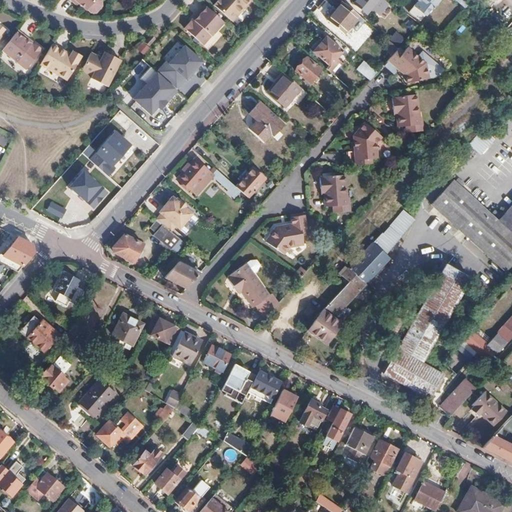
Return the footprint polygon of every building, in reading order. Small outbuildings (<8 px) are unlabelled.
[(93,0),(72,0),(73,1),(74,0),(76,0),(78,2),(86,8),(93,0)] [(249,0),(216,0),(214,3),(233,19),(249,0)] [(375,0),(356,0),(353,4),(364,13),(375,0)] [(432,8),(439,0),(417,0),(418,0),(409,11),(420,20),(431,7),(432,8)] [(454,0),(465,9),(470,3),(466,0),(454,0)] [(224,20),(205,3),(194,15),(196,17),(193,21),(191,19),(184,26),(203,43),(224,20)] [(358,16),(342,3),(326,22),(343,35),(358,16)] [(409,18),(403,25),(410,31),(416,24),(409,18)] [(26,67),(42,48),(34,41),(33,43),(29,40),(30,38),(18,28),(15,31),(2,48),(26,67)] [(341,51),(325,37),(313,52),(329,65),(326,69),(332,75),(342,64),(335,58),(341,51)] [(140,40),(134,48),(143,55),(149,47),(140,40)] [(396,49),(397,48),(388,41),(383,47),(392,54),(396,49)] [(68,78),(82,53),(73,48),(70,53),(69,55),(67,53),(68,51),(52,42),(41,62),(68,78)] [(203,63),(184,45),(159,70),(177,89),(203,63)] [(400,52),(396,49),(392,54),(381,66),(392,75),(396,70),(403,76),(404,83),(425,80),(422,63),(405,48),(400,52)] [(107,84),(121,57),(109,51),(105,58),(101,56),(91,50),(82,67),(93,73),(91,76),(107,84)] [(372,69),(353,52),(347,59),(358,67),(356,69),(366,76),(372,69)] [(320,69),(306,57),(295,70),(309,82),(312,79),(314,80),(316,78),(315,76),(320,69)] [(177,91),(156,72),(132,97),(152,117),(177,91)] [(120,87),(123,90),(119,94),(125,101),(144,84),(135,74),(120,87)] [(301,89),(284,75),(269,92),(285,107),(301,89)] [(406,122),(414,122),(412,97),(393,98),(393,100),(388,100),(389,116),(394,116),(395,129),(402,128),(406,128),(406,122)] [(283,124),(260,103),(250,114),(257,120),(249,129),(264,142),(271,134),(273,135),(283,124)] [(340,111),(336,107),(330,112),(335,116),(340,111)] [(498,147),(511,129),(511,125),(507,121),(493,138),(481,128),(467,145),(480,155),(491,142),(498,147)] [(415,134),(414,122),(406,122),(406,128),(402,128),(403,134),(415,134)] [(378,139),(362,125),(349,140),(350,154),(343,154),(344,168),(367,167),(366,162),(373,161),(371,146),(378,139)] [(110,166),(129,145),(114,132),(96,153),(110,166)] [(213,176),(208,172),(195,159),(177,179),(196,195),(213,176)] [(217,171),(213,167),(208,172),(213,176),(217,171)] [(241,192),(246,197),(252,192),(253,193),(255,189),(265,178),(253,168),(236,187),(241,192)] [(226,179),(217,171),(213,176),(228,189),(233,185),(226,179)] [(82,172),(69,187),(85,201),(99,186),(82,172)] [(342,201),(341,177),(321,177),(322,179),(316,179),(317,196),(322,196),(322,208),(330,208),(330,215),(346,214),(345,202),(342,201)] [(503,278),(511,268),(511,240),(498,226),(454,184),(431,207),(503,278)] [(228,189),(226,191),(235,199),(241,192),(236,187),(233,185),(228,189)] [(161,214),(156,220),(171,233),(176,227),(179,230),(193,214),(185,208),(186,206),(181,202),(179,203),(172,197),(159,213),(161,214)] [(379,233),(341,276),(347,282),(321,311),(331,318),(387,258),(383,254),(413,221),(401,210),(380,233),(379,233)] [(511,212),(498,226),(511,240),(511,212)] [(304,213),(290,216),(291,228),(276,229),(265,243),(283,255),(288,249),(302,247),(301,239),(307,239),(304,213)] [(171,233),(156,220),(150,227),(156,232),(153,235),(163,243),(160,246),(162,248),(165,245),(171,250),(179,240),(171,233)] [(114,253),(134,262),(143,245),(123,235),(113,247),(114,253)] [(455,248),(461,237),(457,235),(451,245),(455,248)] [(34,255),(33,246),(18,239),(4,256),(1,254),(0,255),(0,264),(17,273),(34,255)] [(177,256),(186,245),(179,240),(171,250),(170,250),(177,256)] [(185,289),(198,274),(170,260),(162,277),(185,289)] [(269,298),(246,265),(226,279),(235,291),(237,290),(251,310),(254,308),(263,321),(278,305),(271,296),(269,298)] [(383,376),(385,378),(412,392),(430,401),(443,376),(432,370),(422,365),(468,281),(443,268),(393,359),(383,376)] [(80,280),(64,272),(64,274),(62,273),(56,282),(59,284),(54,293),(58,296),(54,302),(65,308),(68,302),(74,305),(82,290),(76,287),(80,280)] [(302,277),(296,272),(285,285),(291,290),(302,277)] [(325,344),(338,324),(331,318),(321,311),(307,331),(325,344)] [(130,345),(141,325),(121,314),(110,335),(119,339),(116,344),(123,347),(125,342),(130,345)] [(511,317),(487,345),(495,352),(496,354),(511,336),(511,317)] [(171,346),(180,329),(156,318),(148,334),(171,346)] [(56,334),(40,321),(26,337),(43,351),(56,334)] [(94,354),(97,347),(90,343),(88,345),(77,340),(82,330),(72,325),(65,339),(65,340),(69,342),(91,357),(93,358),(95,355),(94,354)] [(201,340),(183,331),(171,355),(189,364),(201,340)] [(463,340),(460,343),(473,355),(476,351),(463,340)] [(85,365),(91,357),(69,342),(65,347),(78,357),(77,359),(85,365)] [(229,354),(211,345),(202,361),(221,371),(229,354)] [(69,368),(59,360),(50,369),(48,368),(40,378),(44,382),(43,383),(51,390),(53,389),(57,393),(66,382),(61,378),(69,368)] [(245,395),(255,375),(234,365),(223,384),(245,395)] [(279,382),(259,372),(251,388),(262,394),(259,401),(264,403),(268,397),(271,399),(279,382)] [(438,409),(449,419),(476,390),(465,380),(438,409)] [(98,382),(74,408),(89,421),(112,395),(98,382)] [(270,414),(284,422),(296,397),(291,395),(290,392),(283,389),(270,414)] [(173,410),(179,397),(169,391),(162,403),(166,405),(173,410)] [(506,411),(484,392),(471,406),(474,407),(471,410),(478,417),(481,414),(493,425),(506,411)] [(319,404),(310,399),(298,421),(314,430),(325,409),(318,405),(319,404)] [(165,421),(173,410),(166,405),(158,416),(161,418),(165,421)] [(331,449),(349,414),(332,405),(325,418),(333,422),(322,444),(331,449)] [(119,420),(124,424),(129,418),(124,414),(119,420)] [(511,414),(502,425),(511,430),(511,414)] [(118,431),(107,422),(95,436),(109,448),(114,442),(116,444),(120,439),(126,444),(140,427),(129,418),(124,424),(118,431)] [(183,445),(198,427),(190,421),(176,439),(183,445)] [(214,437),(219,430),(208,423),(203,430),(214,437)] [(372,437),(354,427),(345,445),(350,447),(345,457),(356,462),(361,453),(363,454),(372,437)] [(492,435),(481,447),(511,462),(511,445),(511,441),(511,434),(504,430),(500,439),(492,435)] [(250,447),(226,432),(221,442),(245,457),(250,447)] [(0,455),(10,443),(0,434),(0,455)] [(387,465),(396,449),(378,439),(369,457),(374,459),(369,467),(382,474),(387,465)] [(143,477),(162,455),(155,450),(151,455),(148,453),(146,455),(143,453),(139,458),(136,455),(128,465),(132,468),(131,469),(132,470),(132,471),(138,476),(138,474),(143,477)] [(419,461),(403,453),(394,469),(397,471),(391,484),(404,491),(411,478),(419,461)] [(7,470),(14,460),(10,457),(2,466),(7,470)] [(257,465),(251,461),(245,457),(239,464),(252,472),(257,465)] [(11,478),(14,473),(8,469),(7,470),(0,465),(0,487),(2,489),(0,491),(3,494),(5,492),(11,496),(20,485),(11,478)] [(166,493),(183,472),(176,467),(171,474),(165,469),(154,483),(166,493)] [(51,501),(62,487),(42,470),(30,485),(51,501)] [(175,502),(188,511),(208,487),(199,480),(190,492),(186,489),(175,502)] [(434,510),(443,492),(423,482),(413,499),(434,510)] [(499,511),(504,504),(469,485),(454,511),(477,511),(478,511),(499,511)] [(391,490),(387,499),(397,504),(401,495),(391,490)] [(231,511),(233,509),(214,494),(199,511),(231,511)] [(319,494),(314,502),(328,511),(340,511),(343,509),(319,494)] [(79,511),(80,511),(66,500),(56,511),(79,511)]
